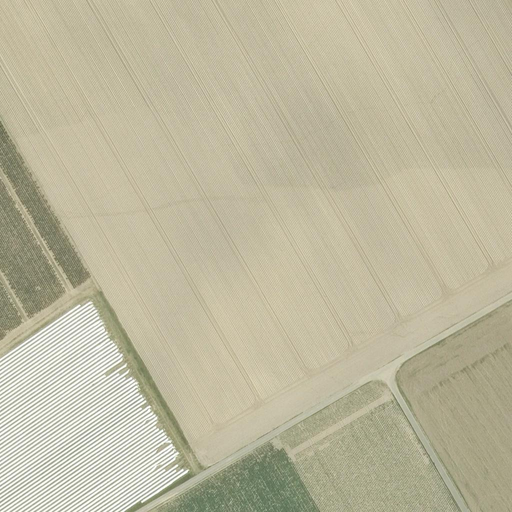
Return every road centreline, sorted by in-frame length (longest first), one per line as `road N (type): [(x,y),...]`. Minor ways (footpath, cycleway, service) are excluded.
road 1 (track): [(140,511),(383,371)]
road 2 (track): [(383,371),(465,511)]
road 3 (track): [(511,296),(383,371)]
